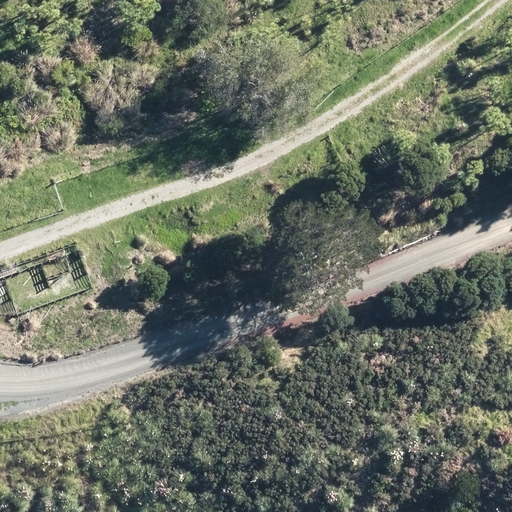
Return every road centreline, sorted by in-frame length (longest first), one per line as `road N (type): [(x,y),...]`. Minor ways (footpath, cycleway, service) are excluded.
road 1 (track): [(0,250),(269,153),(416,63),(495,0)]
road 2 (tertiary): [(0,385),(43,389),(200,345),(511,224)]
